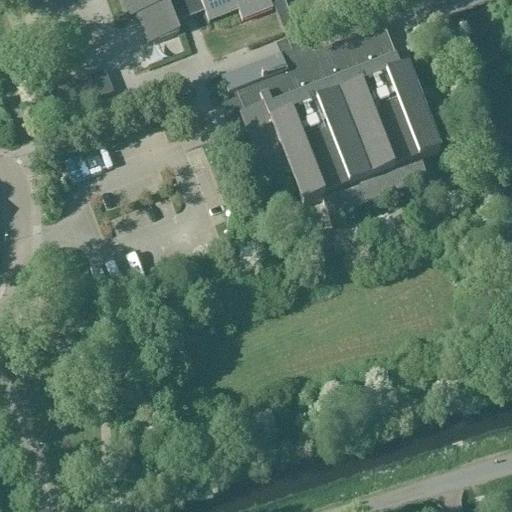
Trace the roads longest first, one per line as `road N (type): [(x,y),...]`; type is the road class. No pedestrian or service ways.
road 1 (residential): [(0,318),(16,299),(13,167),(0,167)]
road 2 (tertiary): [(49,511),(0,387)]
